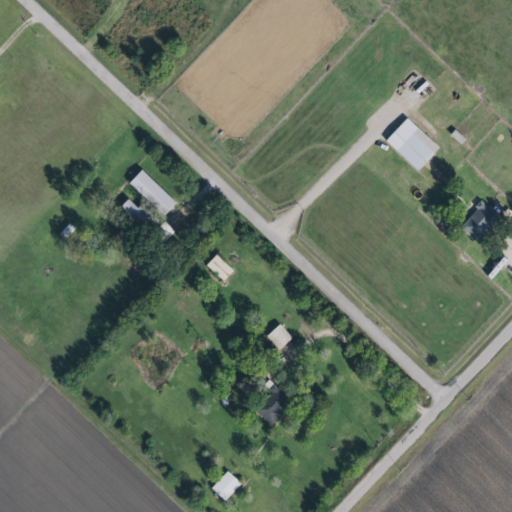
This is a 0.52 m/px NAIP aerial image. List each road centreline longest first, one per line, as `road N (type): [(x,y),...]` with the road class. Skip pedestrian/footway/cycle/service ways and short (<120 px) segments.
road 1 (residential): [(443,402),(24,0)]
road 2 (residential): [(511,332),(340,511)]
